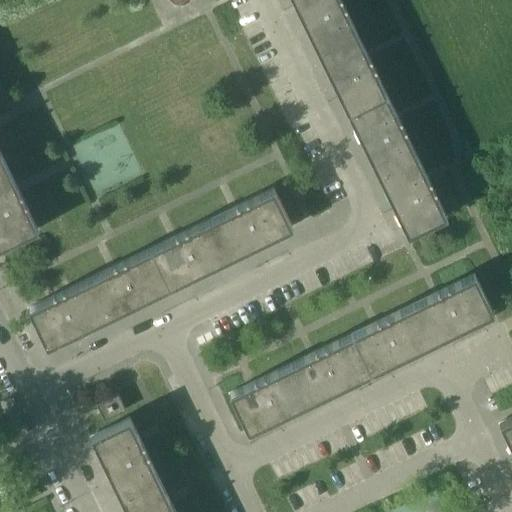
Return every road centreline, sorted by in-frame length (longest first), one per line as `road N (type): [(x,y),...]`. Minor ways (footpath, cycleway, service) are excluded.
road 1 (residential): [(162,331),(345,241),(356,223),(356,201),(260,0)]
road 2 (residential): [(442,370),(232,467),(162,331)]
road 3 (residential): [(509,511),(442,370)]
road 4 (residential): [(28,392),(162,331)]
road 5 (residential): [(85,511),(28,392)]
